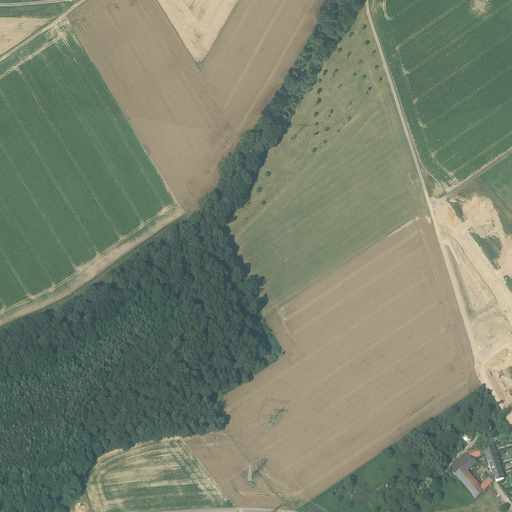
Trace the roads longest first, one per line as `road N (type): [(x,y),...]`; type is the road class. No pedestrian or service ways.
road 1 (track): [(511,427),(484,380),(366,0)]
road 2 (residential): [(511,309),(435,205)]
